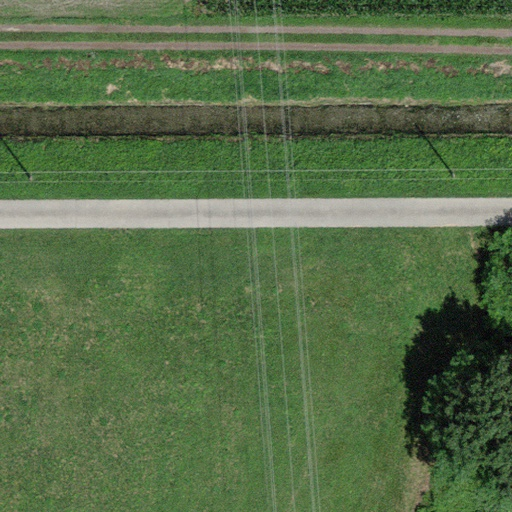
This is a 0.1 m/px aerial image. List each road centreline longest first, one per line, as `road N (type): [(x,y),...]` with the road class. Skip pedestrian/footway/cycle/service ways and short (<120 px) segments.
road 1 (unclassified): [(0,221),(511,214)]
road 2 (track): [(511,57),(0,56)]
